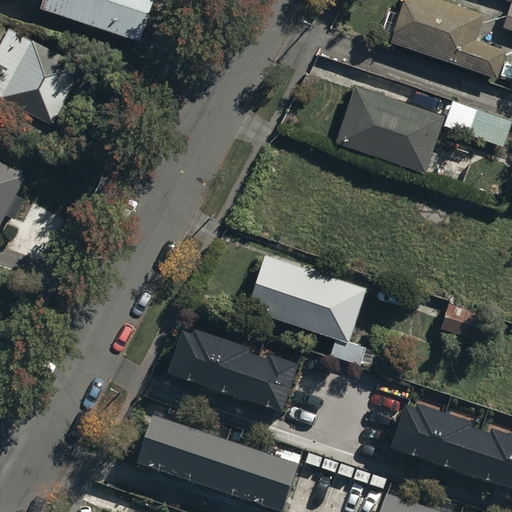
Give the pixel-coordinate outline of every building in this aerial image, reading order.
[(43,0),(40,9),(142,44),(156,0),(43,0)] [(408,0),(394,40),(499,77),(508,52),(472,39),(481,14),(440,0),(408,0)] [(0,96),(58,128),(89,71),(0,22),(0,96)] [(425,172),(444,119),(356,87),(337,140),(425,172)] [(511,122),(478,111),(471,135),(507,147),(511,132),(511,122)] [(18,196),(27,178),(0,163),(0,228),(7,216),(17,221),(28,201),(18,196)] [(343,190),(322,183),(304,234),(418,272),(419,269),(428,272),(437,246),(401,233),(408,213),(391,207),(394,197),(357,184),(357,186),(346,183),(343,190)] [(511,281),(511,258),(456,239),(440,285),(503,307),(511,281)] [(350,344),(368,290),(266,256),(248,310),(350,344)] [(186,333),(170,381),(286,420),(302,372),(186,333)] [(511,435),(408,401),(391,448),(511,489),(511,435)] [(156,422),(140,469),(266,511),(287,511),(301,472),(156,422)] [(418,511),(388,502),(385,511),(418,511)]
